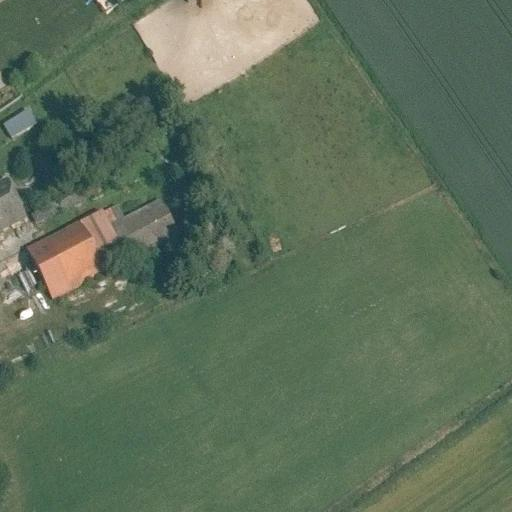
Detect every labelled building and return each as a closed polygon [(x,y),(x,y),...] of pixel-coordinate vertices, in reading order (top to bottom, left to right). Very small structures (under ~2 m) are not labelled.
[(0,233),(29,218),(8,178),(0,181),(0,233)] [(33,213),(40,227),(82,205),(74,192),(33,213)] [(119,208),(82,228),(107,274),(106,274),(108,277),(181,239),(162,202),(126,221),(119,208)] [(107,274),(82,228),(80,224),(27,252),(54,302),(106,274),(107,274)] [(12,270),(19,286),(29,281),(23,266),(12,270)]
